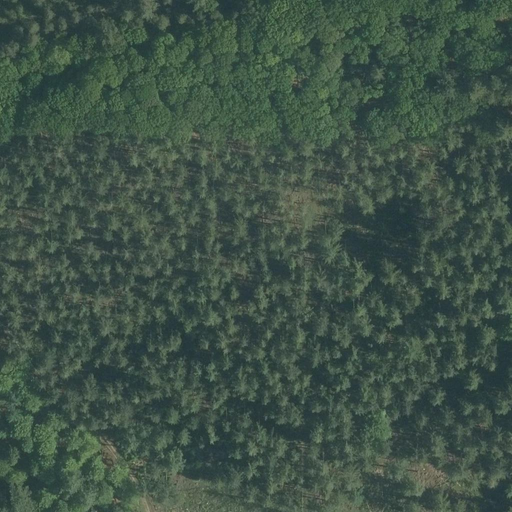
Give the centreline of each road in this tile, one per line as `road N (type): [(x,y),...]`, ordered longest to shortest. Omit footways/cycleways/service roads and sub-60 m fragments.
road 1 (track): [(139,511),(117,468),(18,358),(0,321)]
road 2 (track): [(0,60),(89,14),(182,0)]
